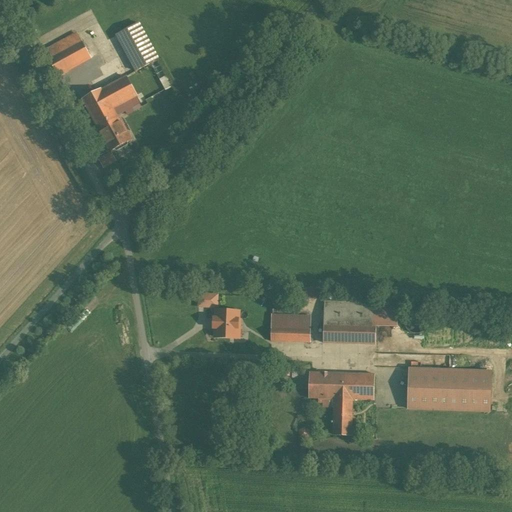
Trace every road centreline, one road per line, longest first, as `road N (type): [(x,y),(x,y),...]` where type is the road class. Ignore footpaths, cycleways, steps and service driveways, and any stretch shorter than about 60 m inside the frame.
road 1 (unclassified): [(327,0),(123,225)]
road 2 (unclassified): [(123,225),(175,511)]
road 3 (unclassified): [(123,225),(0,11)]
road 4 (unclassified): [(0,365),(123,225)]
